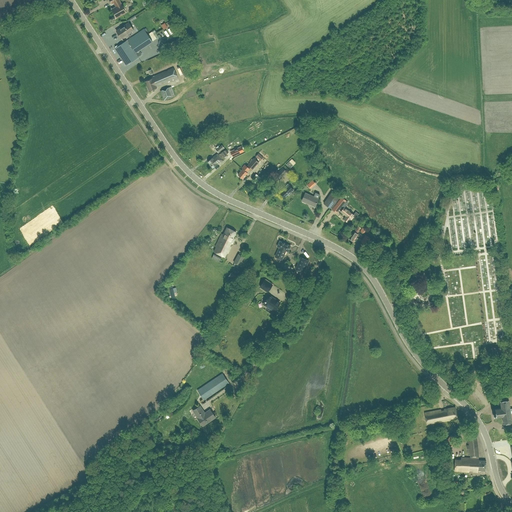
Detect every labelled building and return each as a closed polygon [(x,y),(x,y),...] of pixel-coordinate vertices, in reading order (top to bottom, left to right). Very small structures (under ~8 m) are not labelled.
[(126,12),(123,6),(119,0),(109,0),(111,4),(113,2),(116,6),(111,9),(116,17),(126,12)] [(116,30),(118,34),(121,38),(133,30),(128,22),(116,30)] [(144,29),(127,40),(115,48),(126,65),(137,57),(142,54),(139,50),(152,41),(144,29)] [(166,44),(170,52),(185,44),(181,36),(166,44)] [(158,61),(155,62),(155,61),(151,62),(154,71),(161,69),(158,61)] [(189,76),(184,64),(180,66),(185,78),(189,76)] [(153,77),(145,81),(149,90),(157,87),(156,85),(158,84),(158,86),(177,78),(173,67),(153,76),(153,77)] [(171,86),(160,91),(164,100),(174,96),(171,86)] [(241,147),(230,152),(232,156),(243,151),(241,147)] [(210,165),(217,160),(216,159),(220,157),(217,153),(207,161),(210,165)] [(222,160),(222,159),(220,157),(216,159),(217,160),(210,165),(212,168),(222,160)] [(254,158),(247,166),(252,169),(258,162),(254,158)] [(242,169),(238,174),(242,178),(247,173),(246,172),(249,168),(244,164),(242,168),(242,169)] [(289,195),(291,193),(291,192),(292,191),(293,191),(292,190),(293,190),(289,185),(287,183),(285,186),(286,187),(280,193),(284,197),(288,194),(289,195)] [(331,191),(323,203),(331,208),(339,197),(331,191)] [(318,198),(317,198),(305,193),(302,201),(314,206),(318,198)] [(268,201),(272,206),(277,203),(273,197),(268,201)] [(342,210),(340,212),(346,216),(343,219),(344,220),(346,222),(346,221),(347,222),(350,219),(353,217),(352,216),(353,215),(344,208),(344,207),(342,205),(345,200),(341,197),(332,209),(336,213),(339,208),(342,210)] [(356,241),(358,238),(356,237),(358,234),(357,233),(358,231),(360,228),(357,226),(349,239),(353,241),(354,239),(356,241)] [(216,247),(214,251),(225,257),(227,252),(228,253),(231,246),(229,246),(231,243),(232,243),(234,240),(232,239),(236,232),(227,227),(223,234),(221,233),(215,246),(216,247)] [(365,234),(361,242),(367,245),(371,238),(365,234)] [(275,256),(282,259),(286,250),(288,251),(290,246),(279,241),(277,246),(279,247),(275,256)] [(301,257),(294,273),(293,274),(301,277),(308,261),(301,257)] [(260,287),(267,292),(272,284),(265,279),(260,287)] [(252,287),(246,295),(249,297),(250,295),(252,296),(255,292),(253,291),(254,289),(252,287)] [(274,311),(279,302),(269,295),(265,300),(264,301),(265,301),(263,304),(274,311)] [(416,353),(418,352),(412,343),(410,344),(416,353)] [(222,373),(197,390),(204,399),(228,383),(222,373)] [(511,408),(510,408),(508,399),(500,401),(501,408),(494,409),(493,409),(492,409),(493,418),(494,418),(495,417),(495,418),(496,418),(496,417),(502,417),(503,424),(511,422),(510,413),(511,412),(511,408)] [(204,413),(200,405),(193,410),(198,417),(197,418),(202,426),(215,417),(210,409),(204,413)] [(424,413),(427,425),(450,420),(449,418),(457,417),(455,407),(445,408),(443,409),(444,410),(441,411),(440,410),(424,413)] [(468,435),(467,437),(467,442),(468,442),(468,444),(467,444),(468,453),(470,452),(471,457),(477,457),(475,434),(468,435)] [(456,438),(451,435),(443,445),(448,449),(456,438)] [(455,459),(454,470),(460,471),(469,472),(469,470),(472,470),(472,472),(477,473),(478,470),(485,471),(485,460),(478,460),(478,458),(461,457),(461,459),(455,459)]
